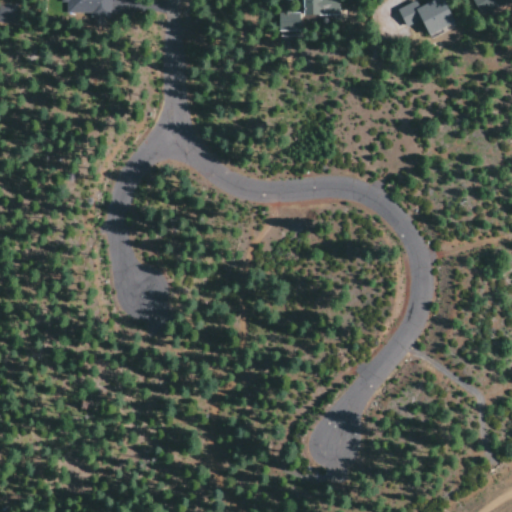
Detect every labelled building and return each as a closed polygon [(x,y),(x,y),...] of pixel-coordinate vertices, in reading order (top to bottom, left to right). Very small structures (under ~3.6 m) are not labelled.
[(65,12),(89,13),(89,17),(109,18),(110,0),(59,0),(60,3),(65,3),(65,12)] [(302,0),(303,16),(339,15),(339,0),(302,0)] [(405,28),(422,21),(428,36),(454,26),(444,0),(435,0),(418,7),(416,1),(397,9),(405,28)] [(511,0),(472,0),(472,8),(511,7),(511,0)] [(0,1),(0,25),(22,24),(21,1),(0,1)] [(279,13),(279,31),(299,31),(299,13),(279,13)]
